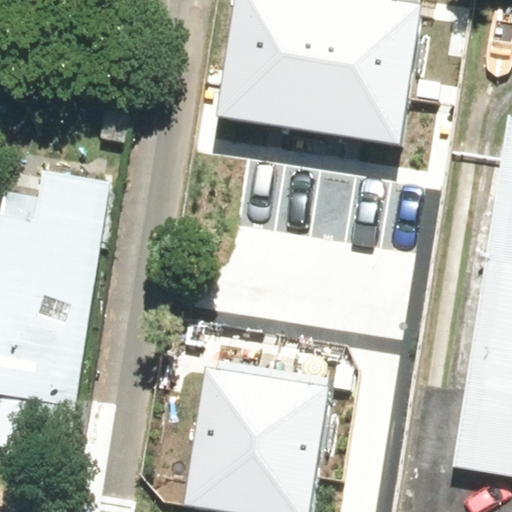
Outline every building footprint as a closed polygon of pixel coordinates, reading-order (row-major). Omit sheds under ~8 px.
[(284,0),(245,0),(232,115),(410,136),(424,16),(284,0)] [(511,153),(465,469),(511,476),(511,153)] [(2,270),(0,270),(0,449),(85,460),(121,166),(55,158),(51,193),(12,188),(2,270)] [(344,326),(278,303),(266,338),(332,361),(344,326)] [(210,376),(186,510),(198,511),(319,511),(339,399),(210,376)]
